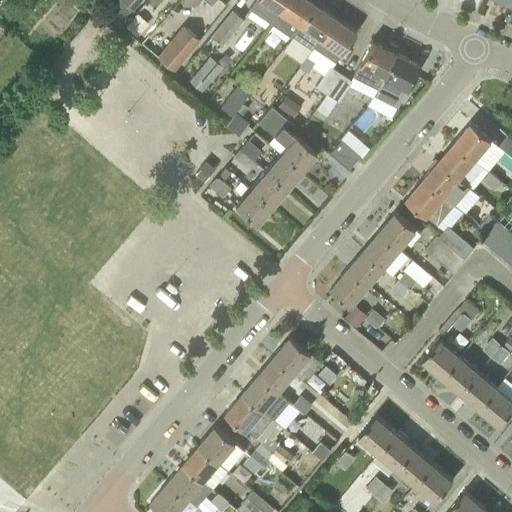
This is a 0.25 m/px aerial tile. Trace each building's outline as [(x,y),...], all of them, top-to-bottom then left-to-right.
[(140,0),(116,0),(101,18),(113,29),(132,7),(133,9),(140,0)] [(272,21),(287,0),(255,0),(251,7),(272,21)] [(300,24),(315,2),(312,0),(287,0),(272,21),(292,35),(300,24)] [(292,35),(313,48),(335,15),(315,2),(292,35)] [(223,45),(244,18),(233,8),(211,35),(223,45)] [(137,37),(149,23),(137,13),(125,27),(137,37)] [(335,15),(313,48),(334,63),(357,30),(335,15)] [(174,69),(199,38),(184,25),(158,56),(174,69)] [(355,73),(378,85),(396,51),(372,39),(355,73)] [(396,51),(378,85),(374,92),(399,104),(402,97),(419,63),(396,51)] [(191,78),(203,89),(225,65),(213,54),(191,78)] [(308,71),(315,61),(307,56),(300,66),(308,71)] [(316,86),(327,93),(341,72),(330,65),(316,86)] [(341,72),(327,93),(339,100),(353,79),(341,72)] [(233,115),(249,93),(237,85),(221,106),(233,115)] [(286,95),(277,106),(291,117),(300,106),(286,95)] [(286,145),(280,152),(301,170),(316,152),(291,130),(296,124),(273,104),(258,121),(286,145)] [(240,134),(249,122),(236,112),(227,125),(240,134)] [(471,121),(455,140),(475,157),(491,138),(471,121)] [(0,496),(21,503),(28,478),(39,482),(55,432),(75,439),(83,414),(94,417),(101,393),(111,396),(122,362),(136,367),(146,337),(105,324),(110,311),(82,303),(74,296),(155,199),(88,143),(74,159),(30,122),(0,157),(0,214),(36,244),(6,281),(21,293),(0,318),(0,496)] [(511,154),(511,136),(509,134),(500,144),(511,154)] [(348,168),(360,155),(342,139),(330,151),(348,168)] [(248,140),(241,148),(254,159),(261,151),(248,140)] [(475,157),(455,140),(439,159),(459,176),(475,157)] [(254,159),(241,148),(234,156),(235,157),(227,166),(239,176),(254,159)] [(301,170),(280,152),(266,170),(286,187),(301,170)] [(471,186),(459,176),(439,159),(423,178),(455,205),(471,186)] [(204,179),(213,168),(206,162),(197,173),(204,179)] [(230,187),(223,180),(231,172),(225,167),(211,184),(223,195),(230,187)] [(286,187),(266,170),(251,187),(272,204),(286,187)] [(495,188),(502,179),(491,170),(484,179),(495,188)] [(455,205),(423,178),(407,197),(438,225),(455,205)] [(272,204),(251,187),(236,205),(256,223),(272,204)] [(380,230),(400,247),(417,227),(396,210),(380,230)] [(487,231),(498,219),(490,212),(479,224),(487,231)] [(491,246),(507,227),(498,219),(487,231),(482,237),(491,246)] [(439,237),(464,258),(474,246),(449,225),(439,237)] [(501,254),(511,241),(511,230),(507,227),(491,246),(501,254)] [(400,247),(380,230),(364,248),(384,266),(400,247)] [(464,259),(464,258),(439,237),(438,236),(426,249),(453,272),(464,259)] [(510,262),(511,260),(511,241),(501,254),(510,262)] [(384,266),(364,248),(348,267),(368,284),(384,266)] [(400,279),(410,287),(416,280),(424,287),(434,276),(416,261),(400,279)] [(368,284),(348,267),(331,287),(352,304),(368,284)] [(410,287),(400,279),(394,287),(404,295),(410,287)] [(355,302),(344,316),(357,327),(368,313),(355,302)] [(461,330),(471,319),(462,311),(457,307),(440,328),(445,331),(453,322),(461,330)] [(374,309),(367,317),(378,326),(384,318),(374,309)] [(274,354),(295,372),(306,381),(323,361),(291,334),(274,354)] [(493,355),(502,343),(493,336),(483,348),(493,355)] [(442,374),(459,354),(440,337),(422,358),(442,374)] [(500,362),(510,350),(504,345),(502,343),(493,355),(500,362)] [(295,372),(274,354),(258,373),(279,391),(295,372)] [(459,354),(442,374),(461,391),(479,370),(459,354)] [(331,382),(337,374),(327,365),(320,373),(331,382)] [(479,370),(461,391),(480,407),(498,386),(479,370)] [(279,391),(258,373),(242,392),(273,417),(274,418),(289,399),(279,391)] [(511,398),(498,386),(480,407),(499,424),(511,408),(511,398)] [(273,417),(242,392),(226,411),(256,437),(273,417)] [(305,412),(312,404),(301,395),(294,403),(305,412)] [(360,435),(379,451),(396,431),(377,414),(360,435)] [(341,433),(348,424),(339,416),(331,426),(341,433)] [(199,444),(220,461),(237,441),(216,423),(199,444)] [(396,431),(379,451),(397,467),(415,447),(396,431)] [(256,447),(271,460),(282,469),(294,455),(274,438),(273,439),(268,435),(263,441),(262,441),(256,447)] [(317,445),(309,437),(304,443),(323,458),(331,449),(321,440),(317,445)] [(220,461),(199,444),(183,462),(204,480),(220,461)] [(271,460),(256,447),(244,462),(255,472),(263,463),(266,466),(271,460)] [(415,447),(397,467),(416,483),(434,462),(415,447)] [(345,468),(355,456),(346,449),(338,458),(339,459),(338,461),(345,468)] [(309,453),(301,463),(310,471),(318,461),(309,453)] [(212,487),(204,480),(183,462),(167,481),(188,498),(197,506),(212,487)] [(434,462),(416,483),(436,500),(453,479),(434,462)] [(367,487),(375,493),(385,481),(377,475),(367,487)] [(176,511),(188,498),(167,481),(151,500),(164,511),(176,511)] [(385,481),(375,493),(384,500),(394,488),(385,481)] [(241,511),(271,511),(275,508),(253,489),(237,508),(241,511)] [(480,511),(485,507),(465,490),(446,511),(480,511)] [(223,510),(230,502),(218,492),(211,500),(223,510)]
